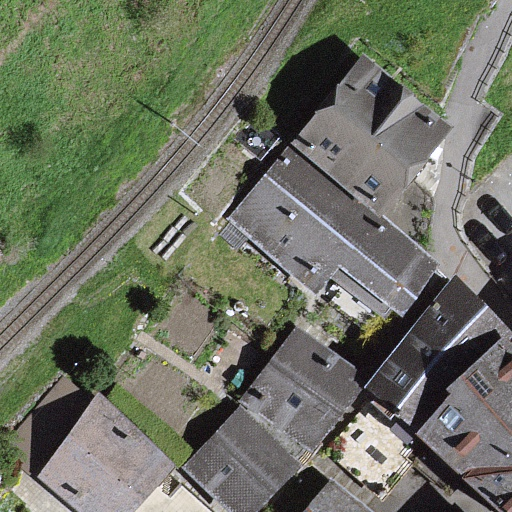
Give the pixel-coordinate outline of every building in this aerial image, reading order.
[(444,132),(362,64),(301,138),(383,206),(444,132)] [(291,148),(235,216),(320,285),(341,259),(401,308),(436,265),(291,148)] [(511,335),(454,284),(372,386),(425,433),(507,343),(511,337),(511,335)] [(360,376),(300,334),(254,400),(313,442),(360,376)] [(511,511),(511,349),(507,343),(425,433),(467,471),(511,511)] [(87,511),(129,511),(167,466),(98,410),(43,477),(87,511)] [(254,511),(299,461),(242,412),(192,469),(241,511),(254,511)] [(203,511),(169,483),(142,511),(203,511)] [(363,511),(335,486),(310,511),(363,511)]
